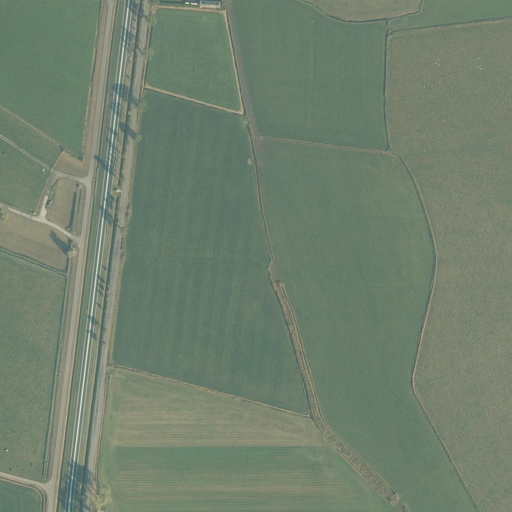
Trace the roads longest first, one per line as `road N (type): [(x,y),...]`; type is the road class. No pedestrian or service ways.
road 1 (tertiary): [(85,511),(146,0)]
road 2 (trunk): [(68,511),(128,0)]
road 3 (unclassified): [(50,511),(89,182)]
road 4 (unclassified): [(111,0),(89,182)]
